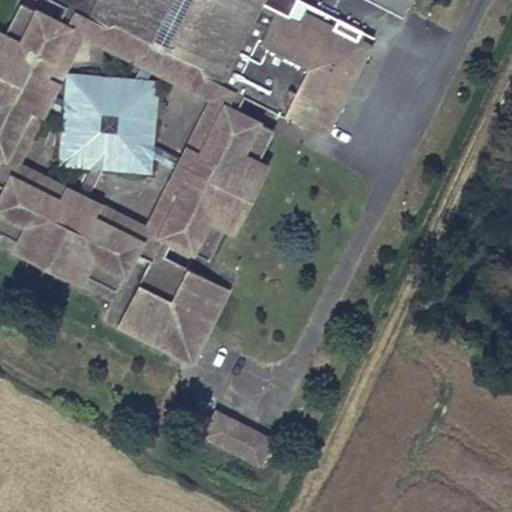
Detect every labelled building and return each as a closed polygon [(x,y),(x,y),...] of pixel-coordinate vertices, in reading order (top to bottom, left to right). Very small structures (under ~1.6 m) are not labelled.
[(51,0),(64,6),(57,21),(19,3),(3,35),(0,33),(0,185),(4,188),(0,195),(0,232),(17,241),(13,249),(79,282),(83,274),(115,290),(134,252),(149,260),(117,325),(182,357),(186,349),(194,353),(227,288),(162,256),(170,240),(208,259),(224,227),(229,230),(232,231),(264,166),(262,164),(256,162),(273,129),(235,111),(242,96),(323,136),(339,103),(331,99),(339,84),(347,88),(364,54),(356,50),(360,42),(303,14),(299,22),(274,9),(259,2),(260,0),(192,0),(184,17),(177,19),(165,44),(93,8),(97,0),(51,0)] [(97,0),(93,8),(165,44),(177,19),(184,17),(192,0),(97,0)] [(303,14),(278,1),(274,9),(299,22),(303,14)] [(364,54),(368,46),(360,42),(356,50),(364,54)] [(339,103),(347,88),(339,84),(331,99),(339,103)] [(182,357),(190,361),(194,353),(186,349),(182,357)] [(202,436),(259,464),(271,439),(215,411),(202,436)]
